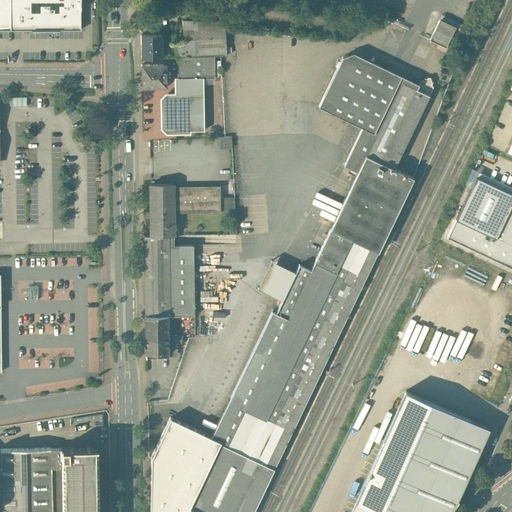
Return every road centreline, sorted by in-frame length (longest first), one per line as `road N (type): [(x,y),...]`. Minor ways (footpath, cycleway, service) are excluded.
road 1 (secondary): [(121,78),(128,394)]
road 2 (residential): [(128,394),(0,415)]
road 3 (residential): [(121,78),(0,75)]
